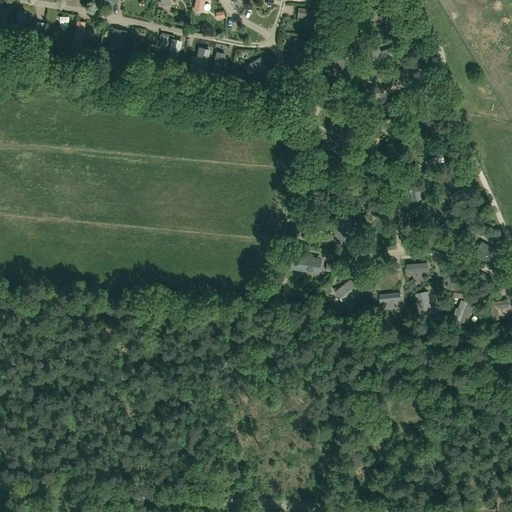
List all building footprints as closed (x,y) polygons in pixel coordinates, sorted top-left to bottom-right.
[(292,4),(291,13),(305,14),(306,11),(311,11),(312,5),(292,4)] [(51,11),(52,23),(61,22),(60,11),(51,11)] [(105,25),(104,49),(117,49),(118,25),(105,25)] [(182,49),(188,55),(199,44),(194,38),(182,49)] [(219,52),(225,53),(227,43),(211,39),(208,56),(218,58),(219,52)] [(371,55),(390,51),(388,43),(370,47),(371,55)] [(333,69),(344,56),(333,47),(322,60),(333,69)] [(249,78),(264,68),(254,53),(239,63),(249,78)] [(309,101),(306,93),(289,101),(292,109),(309,101)] [(401,180),(404,198),(413,196),(412,190),(426,188),(424,176),(401,180)] [(328,225),(335,238),(342,235),(336,222),(328,225)] [(286,265),(312,270),(315,254),(290,249),(286,265)] [(479,256),(489,262),(493,255),(483,249),(479,256)] [(421,266),(420,257),(404,259),(405,268),(421,266)] [(442,284),(450,284),(450,265),(442,265),(442,284)] [(327,284),(335,298),(353,288),(345,274),(327,284)] [(421,285),(408,289),(413,310),(426,307),(421,285)] [(394,296),(394,288),(372,289),(372,298),(394,296)] [(500,294),(489,297),(492,309),(504,306),(500,294)] [(448,312),(462,318),(470,301),(456,295),(448,312)]
